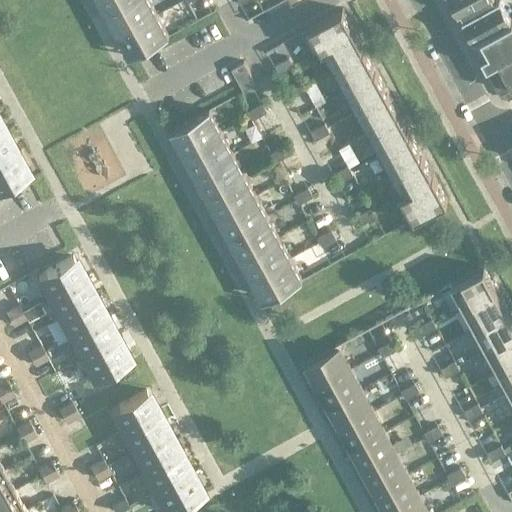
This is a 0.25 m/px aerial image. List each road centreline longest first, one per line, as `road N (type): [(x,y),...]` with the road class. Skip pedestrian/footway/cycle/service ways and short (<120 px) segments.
road 1 (residential): [(309,0),(158,84)]
road 2 (residential): [(491,131),(418,0)]
